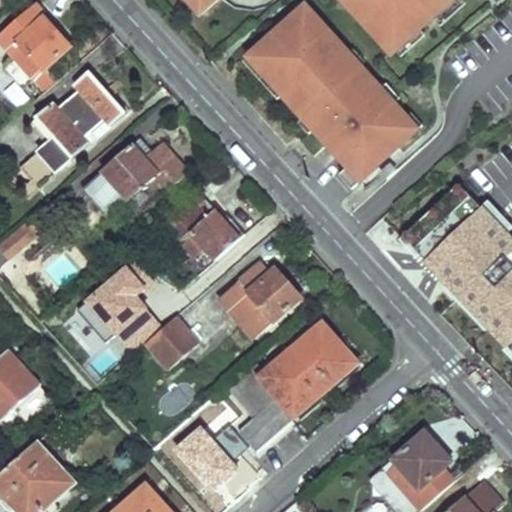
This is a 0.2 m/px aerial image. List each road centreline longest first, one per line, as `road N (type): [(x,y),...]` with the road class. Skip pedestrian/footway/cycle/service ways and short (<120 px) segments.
road 1 (tertiary): [(112,0),(434,350)]
road 2 (residential): [(257,511),(434,350)]
